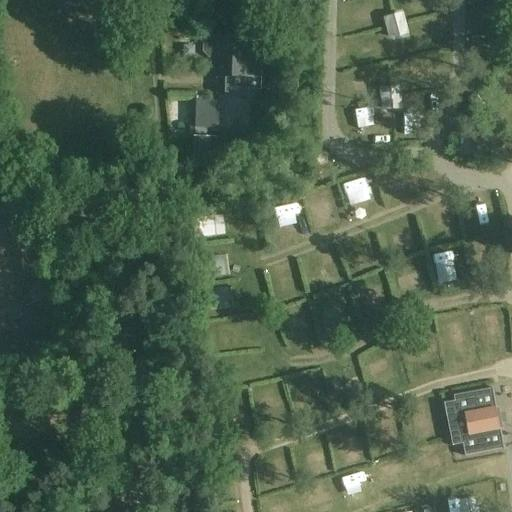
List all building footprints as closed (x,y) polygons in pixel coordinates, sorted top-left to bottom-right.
[(211,38),(204,44),(204,53),(210,59),(218,59),(218,78),(219,78),(218,94),(231,94),(231,78),(262,79),(262,53),(246,53),(247,38),(219,38),(211,38)] [(511,70),(505,64),(476,92),(511,130),(511,70)] [(448,144),(448,145),(448,147),(448,148),(449,149),(449,151),(450,152),(450,153),(451,154),(452,155),(453,156),(454,157),(455,158),(457,159),(458,159),(481,169),(483,169),(485,170),(487,170),(490,170),(492,170),(494,170),(496,169),(498,169),(500,168),(502,167),(504,166),(505,164),(507,163),(511,157),(511,130),(476,92),(469,84),(468,87),(468,91),(467,95),(466,98),(449,138),(448,140),(448,141),(448,143),(448,144)] [(196,97),(195,114),(190,114),(190,132),(195,132),(195,134),(207,134),(207,129),(219,130),(219,102),(210,102),(210,97),(196,97)] [(194,136),(194,167),(217,167),(217,136),(194,136)] [(135,156),(106,157),(107,171),(135,170),(135,156)] [(385,194),(404,190),(400,171),(380,175),(385,194)] [(345,200),(364,194),(359,178),(340,184),(345,200)] [(309,201),(314,224),(330,221),(325,197),(309,201)] [(496,203),(477,204),(478,229),(497,228),(496,203)] [(436,217),(438,241),(456,240),(455,216),(436,217)] [(437,266),(456,263),(454,246),(434,249),(437,266)] [(443,328),(447,341),(468,335),(464,322),(443,328)] [(478,324),(480,344),(499,342),(498,323),(478,324)] [(445,410),(452,446),(462,444),(464,456),(503,448),(500,429),(502,429),(498,408),(496,408),(492,389),(453,396),(455,408),(445,410)] [(437,426),(420,428),(422,439),(438,437),(437,426)] [(359,468),(340,476),(345,490),(365,482),(359,468)] [(267,483),(270,495),(290,490),(287,478),(267,483)] [(467,511),(462,488),(446,492),(449,511),(467,511)]
